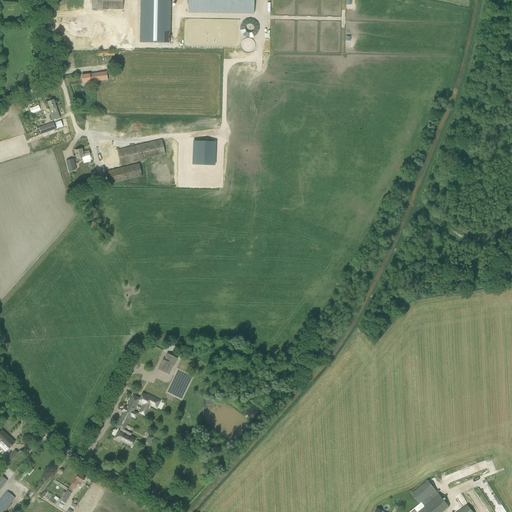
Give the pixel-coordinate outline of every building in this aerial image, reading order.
[(172,0),(138,0),(138,44),(172,45),(172,0)] [(187,0),(187,12),(252,13),(252,0),(187,0)] [(85,10),(60,13),(61,17),(60,18),(61,27),(70,26),(70,22),(77,21),(77,25),(91,24),(90,11),(85,12),(85,10)] [(83,83),(88,82),(107,80),(106,72),(82,75),(83,83)] [(48,102),(50,110),(51,115),(51,116),(52,120),(60,118),(55,106),(56,106),(55,104),(55,105),(53,100),(48,102)] [(108,132),(108,131),(109,123),(89,121),(88,130),(108,132)] [(53,123),(48,124),(39,128),(42,134),(55,129),(53,123)] [(139,160),(143,159),(165,154),(162,140),(109,152),(110,157),(102,160),(104,164),(112,162),(111,161),(119,159),(120,165),(139,160)] [(112,142),(104,142),(99,143),(100,152),(113,151),(112,142)] [(75,151),(76,156),(77,158),(82,157),(83,161),(90,159),(89,151),(82,153),(81,149),(75,151)] [(66,161),(67,166),(69,172),(76,170),(74,164),(73,159),(66,161)] [(142,176),(141,174),(139,164),(107,171),(110,183),(142,176)] [(163,359),(159,369),(168,374),(173,364),(174,364),(177,358),(171,356),(168,362),(163,359)] [(126,407),(124,406),(122,411),(123,412),(118,422),(116,426),(120,428),(119,431),(119,430),(114,439),(119,442),(120,441),(131,447),(135,439),(130,436),(131,435),(131,434),(123,432),(124,427),(123,426),(136,402),(143,406),(150,405),(156,408),(160,401),(148,395),(147,396),(142,393),(140,398),(132,395),(126,407)] [(1,430),(0,431),(0,447),(5,452),(9,448),(8,448),(14,442),(1,430)] [(144,443),(149,445),(152,438),(148,436),(146,440),(145,440),(144,443)] [(15,450),(8,458),(11,460),(18,453),(15,450)] [(446,485),(484,471),(481,463),(443,477),(446,485)] [(78,474),(75,478),(70,487),(74,490),(79,481),(82,482),(85,478),(78,474)] [(442,511),(449,507),(438,493),(437,491),(428,480),(411,494),(420,504),(409,511),(442,511)] [(67,490),(61,501),(65,503),(72,493),(67,490)] [(0,511),(4,511),(11,503),(11,502),(14,498),(6,492),(0,500),(0,511)]
